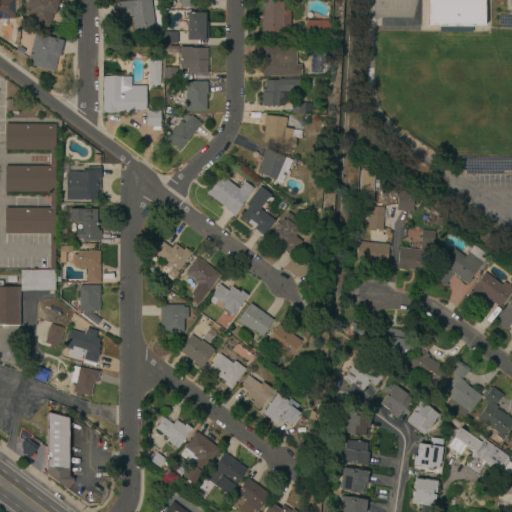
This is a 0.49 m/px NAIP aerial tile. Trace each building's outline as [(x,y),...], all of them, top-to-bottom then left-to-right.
[(17,0),(17,12),(13,12),(13,19),(0,18),(0,0),(17,0)] [(57,0),(54,14),(52,14),(48,30),(22,23),(28,0),(57,0)] [(150,0),(154,31),(133,33),(131,17),(118,18),(115,3),(133,0),(133,1),(141,0),(150,0)] [(202,0),(202,8),(179,8),(179,0),(202,0)] [(288,26),(284,26),(284,32),(261,32),(261,20),(260,20),(261,16),(262,16),(262,0),(283,0),(283,11),(288,11),(288,26)] [(511,0),(482,0),(483,25),(472,25),(472,27),(439,26),(439,25),(426,25),(426,0),(511,0)] [(187,41),(187,13),(205,13),(205,41),(187,41)] [(330,36),(306,36),(306,21),(330,21),(330,36)] [(177,44),(163,44),(163,32),(177,32),(177,44)] [(58,58),(56,57),(52,72),(47,70),(31,66),(32,60),(28,59),(34,34),(62,41),(58,58)] [(21,55),(15,51),(19,46),(24,50),(21,55)] [(206,74),(185,74),(185,68),(189,68),(189,62),(179,62),(179,48),(207,48),(206,74)] [(301,65),(301,75),(260,76),(259,48),(295,48),(295,65),(301,65)] [(159,61),(146,60),(146,85),(158,85),(159,61)] [(177,80),(164,80),(164,68),(177,68),(177,80)] [(135,113),(102,113),(103,77),(131,78),(130,86),(145,86),(144,110),(135,110),(135,113)] [(282,99),(284,99),(284,107),(262,107),(262,90),(265,90),(265,81),(277,81),(277,80),(299,80),(299,92),(282,92),(282,99)] [(206,111),(185,111),(185,101),(179,101),(179,94),(185,94),(185,82),(208,82),(208,94),(206,94),(206,111)] [(309,115),(291,114),(291,103),(310,104),(309,115)] [(147,126),(147,111),(160,111),(160,126),(147,126)] [(201,125),(179,151),(166,139),(181,121),(184,123),(190,116),(201,125)] [(300,139),(294,138),(294,140),(295,140),(294,148),(293,148),(293,149),(290,149),(290,151),(279,150),(280,145),(262,143),(264,127),(263,127),(264,116),(287,118),(286,131),(301,133),(300,139)] [(53,269),(48,269),(49,234),(3,233),(4,208),(49,208),(49,192),(4,191),(4,165),(49,166),(49,150),(4,150),(4,124),(55,124),(53,269)] [(275,181),(256,173),(262,158),(261,158),(265,149),(285,158),(275,181)] [(65,173),(81,172),(81,170),(86,170),(86,167),(99,167),(99,191),(97,191),(97,200),(66,200),(65,181),(65,173)] [(372,204),(358,203),(360,171),(374,172),(372,204)] [(238,189),(243,182),(253,189),(234,216),(224,209),(225,208),(207,195),(220,176),(238,189)] [(263,236),(240,218),(248,207),(246,205),(259,187),(270,195),(259,210),(274,222),(263,236)] [(412,212),(395,210),(397,188),(415,190),(412,212)] [(382,231),(367,229),(369,207),(383,208),(383,216),(382,231)] [(96,228),(97,228),(97,231),(100,231),(100,241),(81,241),(81,239),(77,239),(77,231),(81,231),(81,227),(80,222),(69,222),(69,210),(96,210),(96,228)] [(295,230),(297,231),(294,236),(301,242),(290,257),(281,250),(282,249),(279,246),(280,245),(278,243),(276,245),(268,239),(287,212),(301,222),(295,230)] [(432,255),(429,254),(428,268),(429,268),(428,273),(408,270),(407,271),(395,270),(396,266),(397,266),(399,248),(419,251),(422,230),(435,232),(432,255)] [(171,249),(174,245),(183,251),(184,248),(191,253),(177,272),(178,273),(173,280),(172,279),(171,281),(158,271),(164,264),(165,265),(167,262),(154,253),(162,242),(171,249)] [(386,266),(367,264),(367,265),(354,264),(354,260),(355,260),(357,242),(388,245),(386,266)] [(484,259),(469,278),(471,279),(467,285),(457,278),(457,277),(452,273),(445,283),(447,284),(446,285),(442,282),(441,283),(432,276),(453,248),(464,257),(473,245),(483,252),(480,256),(484,259)] [(99,266),(99,284),(86,284),(86,269),(77,269),(77,266),(73,266),(73,256),(77,256),(77,252),(89,252),(89,250),(92,250),(92,252),(99,252),(99,266)] [(196,304),(190,300),(194,295),(190,293),(197,283),(192,280),(193,279),(184,272),(196,257),(218,274),(196,304)] [(53,269),(53,276),(58,276),(58,281),(53,281),(53,290),(20,290),(19,270),(53,269)] [(511,289),(510,293),(509,293),(499,306),(498,306),(497,306),(485,297),(485,296),(484,295),(475,307),(464,299),(467,295),(466,294),(469,290),(470,291),(472,289),(471,288),(474,285),(484,272),(501,285),(503,282),(505,282),(507,284),(509,281),(508,279),(510,276),(511,277),(511,289)] [(18,326),(0,326),(0,281),(2,281),(2,287),(19,287),(18,326)] [(99,296),(98,296),(98,311),(89,311),(89,312),(100,320),(96,325),(86,318),(81,314),(82,311),(78,311),(78,309),(77,309),(77,306),(78,306),(78,285),(99,285),(99,296)] [(228,291),(232,287),(239,293),(240,291),(247,296),(233,315),(222,307),(223,305),(211,296),(219,285),(228,291)] [(511,321),(507,328),(509,330),(508,331),(503,328),(502,329),(496,324),(497,323),(493,321),(503,308),(503,309),(511,296),(511,321)] [(260,336),(253,331),(252,332),(237,321),(250,304),(272,320),(260,336)] [(187,319),(183,319),(183,332),(160,332),(160,318),(159,318),(159,305),(183,306),(183,308),(187,308),(187,319)] [(377,329),(377,327),(400,331),(400,329),(411,332),(407,351),(402,350),(400,357),(373,352),(375,345),(358,340),(350,337),(351,322),(377,329)] [(57,347),(54,346),(53,349),(48,347),(49,344),(43,343),(49,324),(62,328),(57,347)] [(288,359),(274,349),(275,348),(266,341),(278,325),(301,342),(288,359)] [(80,361),(66,356),(69,348),(62,346),(67,329),(82,333),(84,329),(85,329),(85,327),(96,330),(94,337),(98,338),(97,343),(98,344),(97,350),(98,350),(97,353),(98,353),(95,363),(82,359),(83,356),(82,355),(80,361)] [(432,389),(425,384),(427,381),(407,366),(418,353),(417,352),(418,351),(412,346),(421,334),(433,343),(426,353),(428,355),(426,357),(445,371),(432,389)] [(199,342),(200,341),(213,351),(201,368),(178,351),(190,335),(199,342)] [(232,364),(234,361),(245,369),(229,390),(223,385),(225,382),(216,376),(220,371),(211,364),(219,354),(232,364)] [(374,387),(368,382),(361,391),(352,383),(350,386),(343,380),(358,359),(383,377),(374,387)] [(469,413),(467,412),(463,418),(445,404),(449,399),(442,393),(454,377),(448,372),(457,361),(469,370),(461,380),(465,383),(464,384),(481,397),(469,413)] [(37,368),(48,372),(43,383),(33,378),(37,368)] [(99,372),(97,383),(95,382),(94,384),(93,384),(90,397),(79,394),(78,399),(73,398),(75,384),(69,383),(72,368),(78,370),(79,368),(99,372)] [(260,385),(262,383),(272,391),(258,410),(251,406),(252,404),(244,398),(248,393),(239,386),(247,376),(260,385)] [(396,419),(389,413),(390,412),(380,404),(387,396),(381,391),(388,381),(411,400),(396,419)] [(500,412),(500,411),(511,419),(511,425),(504,436),(501,441),(494,436),(496,433),(477,419),(487,405),(485,404),(487,403),(483,400),(492,387),(503,396),(496,406),(498,407),(496,409),(500,412)] [(290,426),(282,420),(278,425),(262,414),(277,394),(288,401),(286,404),(299,414),(290,426)] [(422,435),(406,421),(422,403),(438,416),(422,435)] [(313,420),(307,418),(310,411),(315,412),(313,420)] [(65,489),(46,475),(46,413),(68,419),(68,477),(72,480),(65,489)] [(368,436),(341,433),(343,413),(370,415),(368,436)] [(172,425),(176,420),(184,426),(185,425),(192,429),(177,449),(166,441),(168,439),(155,429),(164,418),(172,425)] [(459,428),(469,435),(473,431),(483,438),(482,439),(506,456),(505,456),(507,458),(506,459),(507,460),(502,467),(500,465),(495,471),(484,463),(477,473),(463,464),(472,451),(464,446),(458,454),(446,446),(452,437),(459,428)] [(192,484),(182,476),(191,464),(180,456),(197,433),(218,449),(192,484)] [(439,469),(413,466),(414,457),(417,457),(418,444),(429,445),(430,439),(442,441),(439,469)] [(36,446),(35,448),(36,448),(30,458),(21,452),(21,444),(24,440),(27,443),(28,440),(36,446)] [(366,466),(343,461),(346,441),(370,445),(366,466)] [(160,468),(150,461),(155,453),(165,460),(160,468)] [(227,495),(204,478),(222,453),(245,470),(227,495)] [(511,479),(501,471),(508,462),(511,464),(511,479)] [(365,493),(340,490),(343,469),(368,472),(365,493)] [(257,511),(243,502),(244,501),(235,495),(247,479),(270,496),(257,511)] [(434,506),(411,504),(414,480),(437,482),(434,506)] [(364,511),(338,511),(341,497),(366,500),(364,511)] [(186,511),(164,511),(173,502),(186,511)] [(278,509),(281,504),(290,511),(291,509),(295,511),(262,511),(269,503),(278,509)]
